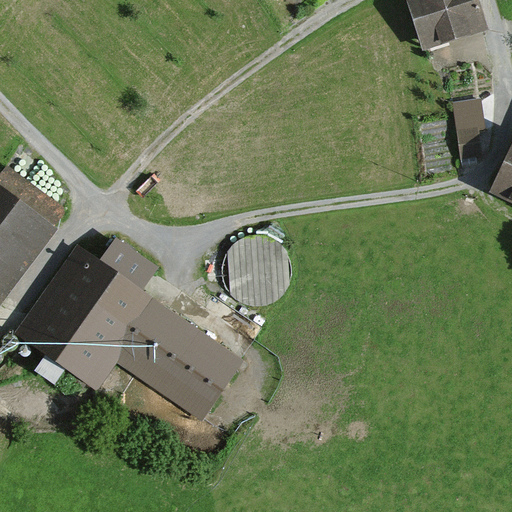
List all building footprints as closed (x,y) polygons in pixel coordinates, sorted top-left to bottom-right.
[(476,0),(405,0),(423,56),(488,36),(476,0)] [(478,130),(459,132),(463,160),(481,158),(478,130)] [(511,150),(490,199),(511,208),(511,150)] [(9,167),(0,177),(0,302),(56,235),(49,230),(63,212),(9,167)] [(231,240),(230,302),(286,303),(288,241),(231,240)] [(76,253),(17,340),(84,386),(108,350),(201,413),(236,362),(76,253)]
